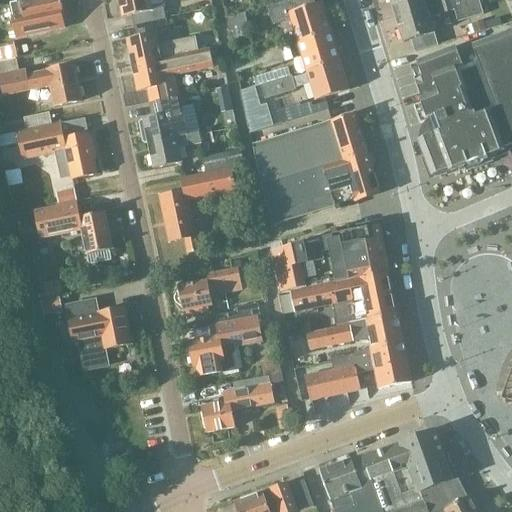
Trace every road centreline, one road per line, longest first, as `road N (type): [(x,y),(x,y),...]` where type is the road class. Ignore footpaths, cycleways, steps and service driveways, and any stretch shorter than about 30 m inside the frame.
road 1 (residential): [(187,493),(88,0)]
road 2 (residential): [(187,493),(449,393)]
road 3 (tertiary): [(418,232),(354,0)]
road 4 (tertiary): [(449,393),(418,232)]
